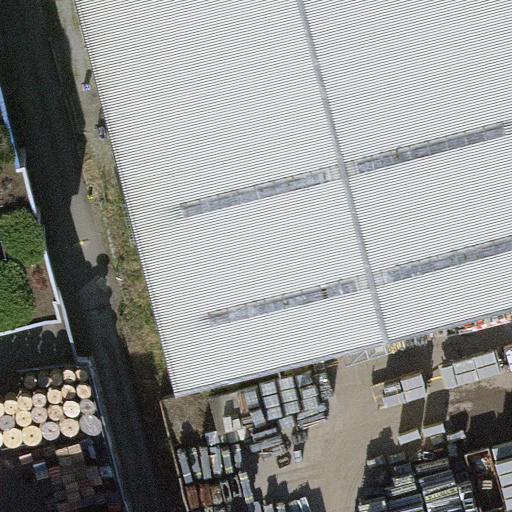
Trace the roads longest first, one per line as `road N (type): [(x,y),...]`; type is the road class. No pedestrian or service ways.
road 1 (unknown): [(41,0),(122,304)]
road 2 (unknown): [(122,304),(176,511)]
road 3 (unknown): [(0,356),(122,304)]
